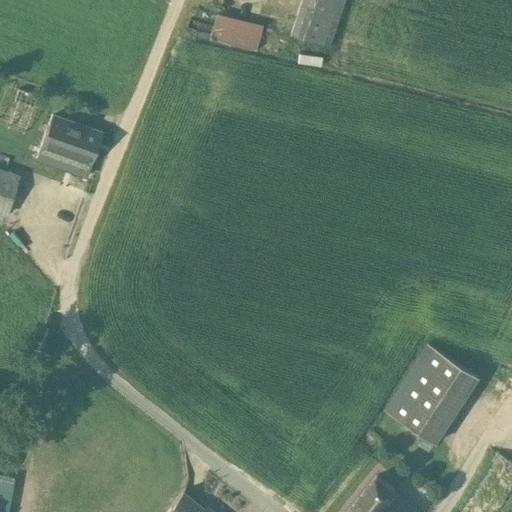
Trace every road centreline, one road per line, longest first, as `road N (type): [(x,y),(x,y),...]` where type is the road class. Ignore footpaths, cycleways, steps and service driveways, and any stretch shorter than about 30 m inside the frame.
road 1 (residential): [(277,511),(93,366),(71,333),(70,272),(173,0)]
road 2 (track): [(71,333),(45,372),(11,511)]
